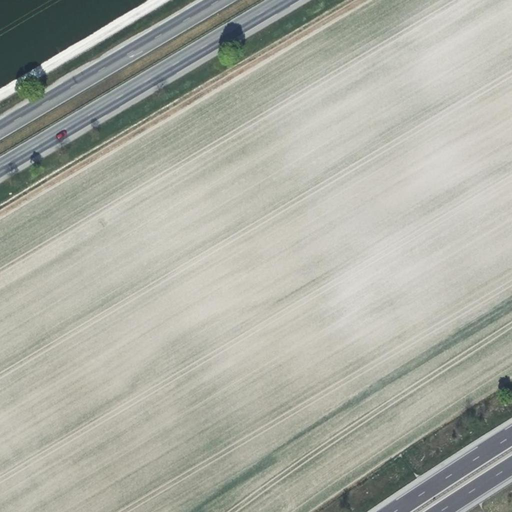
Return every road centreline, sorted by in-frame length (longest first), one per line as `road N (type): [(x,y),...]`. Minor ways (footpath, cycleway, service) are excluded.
road 1 (primary): [(0,166),(280,0)]
road 2 (primary): [(219,0),(0,128)]
road 3 (track): [(0,93),(157,0)]
road 4 (motorway): [(511,435),(394,511)]
